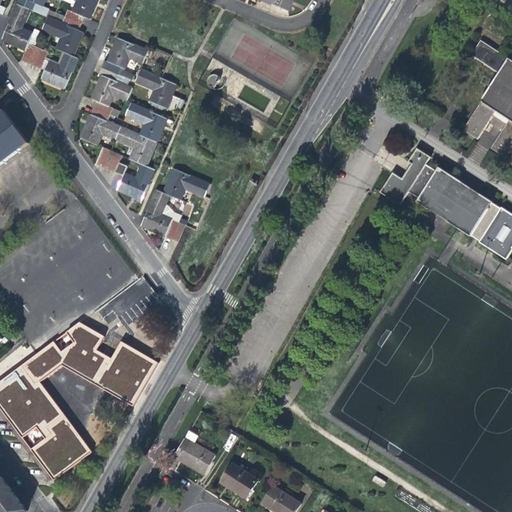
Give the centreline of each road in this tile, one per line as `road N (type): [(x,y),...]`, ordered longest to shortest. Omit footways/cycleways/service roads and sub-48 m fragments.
road 1 (residential): [(194,324),(375,0)]
road 2 (residential): [(54,137),(194,324)]
road 3 (residential): [(88,511),(194,324)]
road 4 (residential): [(54,137),(109,0)]
